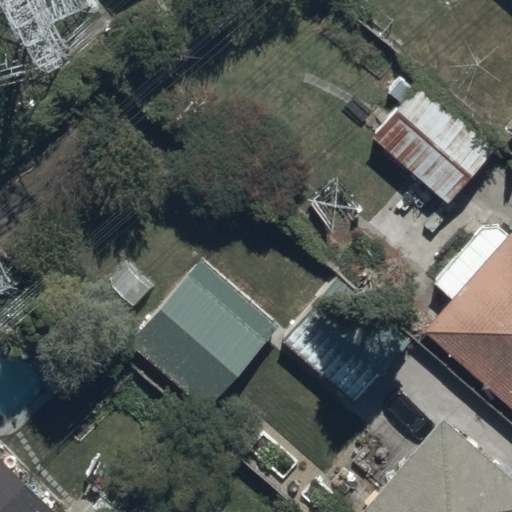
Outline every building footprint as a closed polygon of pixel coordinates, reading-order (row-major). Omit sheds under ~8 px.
[(414,77),(371,128),(451,198),(495,147),(414,77)] [(453,291),(421,328),(511,404),(511,231),(502,223),(477,227),(435,275),(453,291)] [(280,322),(202,253),(130,336),(208,404),(280,322)] [(336,272),(283,335),(359,399),(412,336),(336,272)] [(511,511),(511,472),(441,414),(360,511),(511,511)] [(0,511),(63,511),(0,455),(0,511)]
